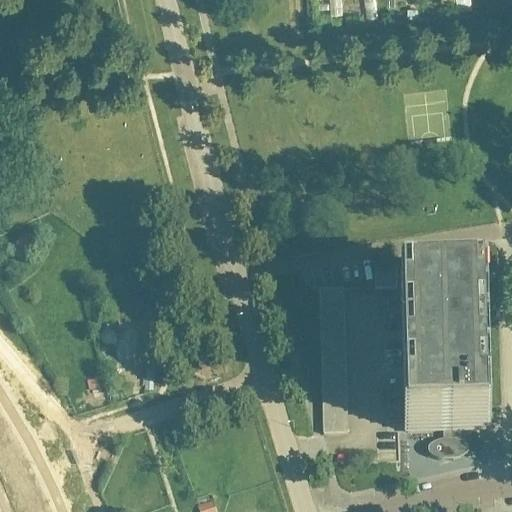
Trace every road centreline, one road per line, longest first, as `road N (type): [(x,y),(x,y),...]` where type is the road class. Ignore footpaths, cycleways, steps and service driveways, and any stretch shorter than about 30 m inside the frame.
road 1 (residential): [(261,383),(166,0)]
road 2 (residential): [(261,383),(82,436),(100,511)]
road 3 (residential): [(378,511),(511,486)]
road 4 (residential): [(304,511),(261,383)]
